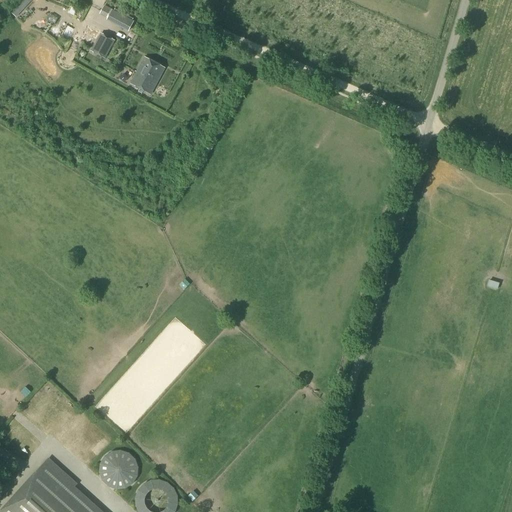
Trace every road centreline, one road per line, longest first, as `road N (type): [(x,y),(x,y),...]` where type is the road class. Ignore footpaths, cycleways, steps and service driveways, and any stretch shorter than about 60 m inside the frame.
road 1 (unclassified): [(318,511),(468,0)]
road 2 (track): [(142,0),(511,160)]
